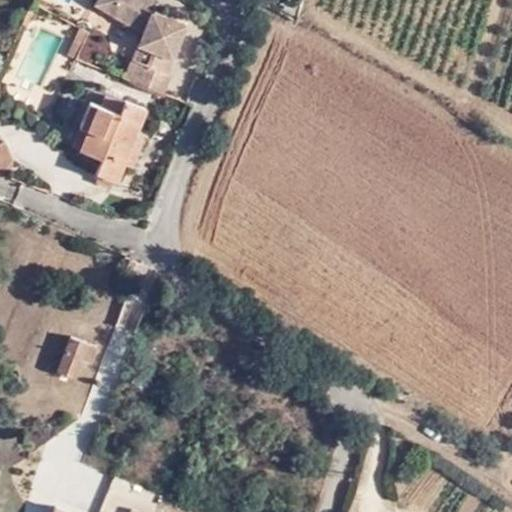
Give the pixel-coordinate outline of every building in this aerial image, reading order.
[(111,9),(115,3),(116,0),(102,0),(100,3),(111,9)] [(136,81),(164,93),(173,74),(170,72),(186,36),(176,31),(179,20),(157,11),(161,1),(159,0),(116,0),(115,3),(128,12),(125,18),(149,32),(142,45),(158,51),(150,65),(144,62),(136,81)] [(111,9),(125,18),(128,12),(115,3),(111,9)] [(176,31),(186,36),(186,28),(185,23),(179,20),(176,31)] [(101,99),(120,108),(126,95),(106,87),(101,99)] [(148,105),(126,95),(120,108),(101,99),(88,95),(78,120),(93,126),(86,144),(101,151),(94,170),(116,179),(124,162),(137,131),(148,105)] [(93,126),(78,120),(71,138),(86,144),(93,126)] [(146,135),(137,131),(124,162),(133,166),(146,135)] [(0,171),(7,175),(16,155),(12,139),(6,141),(0,142),(0,171)] [(146,264),(136,259),(132,270),(141,274),(146,264)] [(92,365),(98,346),(73,337),(58,373),(76,380),(83,363),(92,365)] [(75,488),(96,496),(105,472),(85,464),(75,488)] [(80,511),(83,504),(61,496),(52,511),(51,511),(80,511)]
